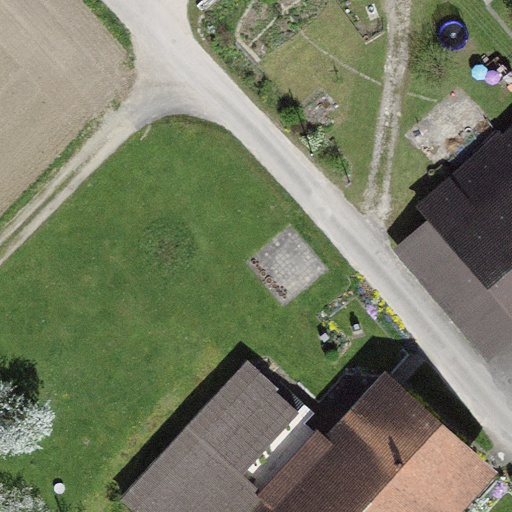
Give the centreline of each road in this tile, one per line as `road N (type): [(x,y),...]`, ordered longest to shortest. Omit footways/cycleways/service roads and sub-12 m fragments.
road 1 (residential): [(124,0),(371,258),(511,422)]
road 2 (track): [(188,68),(0,247)]
